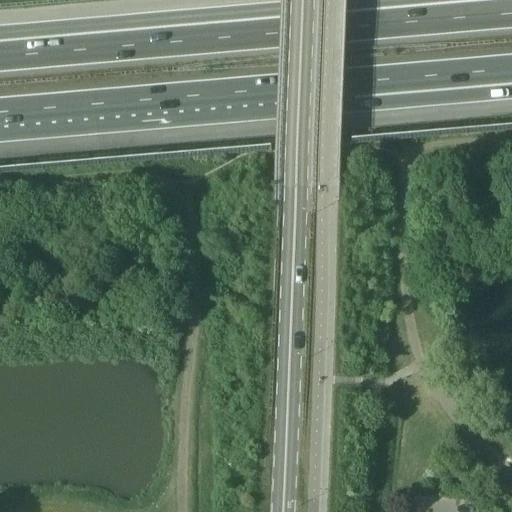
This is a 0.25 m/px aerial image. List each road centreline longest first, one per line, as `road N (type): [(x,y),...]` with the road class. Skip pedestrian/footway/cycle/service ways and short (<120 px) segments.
road 1 (motorway): [(511,15),(0,58)]
road 2 (motorway): [(0,113),(511,70)]
road 3 (secondary): [(282,511),(303,0)]
road 4 (residential): [(511,479),(421,366)]
